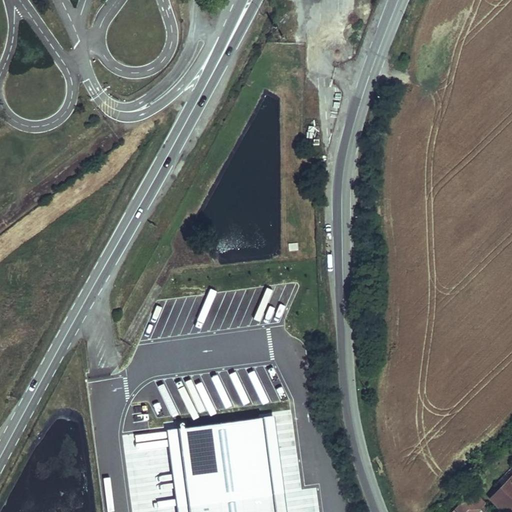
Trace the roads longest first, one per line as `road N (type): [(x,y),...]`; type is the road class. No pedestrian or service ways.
road 1 (unclassified): [(383,511),(351,421),(342,176),(398,0)]
road 2 (secondary): [(0,455),(229,42)]
road 3 (unclassified): [(239,0),(178,88),(136,117),(118,111)]
road 4 (unclassified): [(118,111),(147,96),(187,54),(199,0)]
